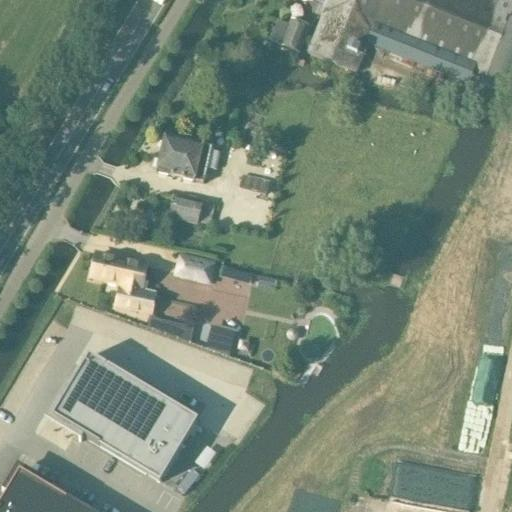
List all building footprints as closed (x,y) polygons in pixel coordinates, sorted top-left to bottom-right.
[(511,12),(511,0),(328,0),(307,55),(356,75),(372,34),(485,79),(511,12)] [(281,49),(298,56),(309,26),(292,19),(281,49)] [(295,61),(293,67),(302,70),(304,65),(295,61)] [(165,138),(156,176),(194,184),(203,186),(211,149),(203,147),(165,138)] [(242,177),(239,189),(266,196),(269,184),(242,177)] [(214,208),(202,206),(203,205),(174,198),(168,220),(209,229),(214,208)] [(140,296),(147,268),(96,257),(91,280),(121,287),(120,291),(119,291),(116,308),(151,316),(155,299),(140,296)] [(214,265),(180,257),(175,278),(209,286),(214,265)] [(239,285),(242,274),(222,269),(219,279),(239,285)] [(192,328),(149,318),(146,332),(188,342),(192,328)] [(207,329),(202,350),(225,356),(230,334),(207,329)] [(74,370),(43,422),(80,444),(83,440),(159,485),(196,423),(88,359),(79,373),(74,370)] [(0,511),(82,511),(24,477),(12,498),(7,494),(0,505),(0,511)] [(385,498),(383,511),(468,511),(469,511),(385,498)]
